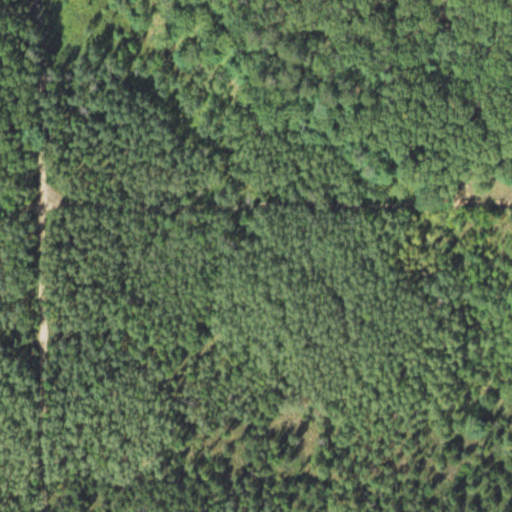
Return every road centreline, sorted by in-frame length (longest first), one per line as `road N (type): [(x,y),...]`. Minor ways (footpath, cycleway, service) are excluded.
road 1 (track): [(41,511),(43,23),(24,0)]
road 2 (track): [(511,207),(0,214)]
